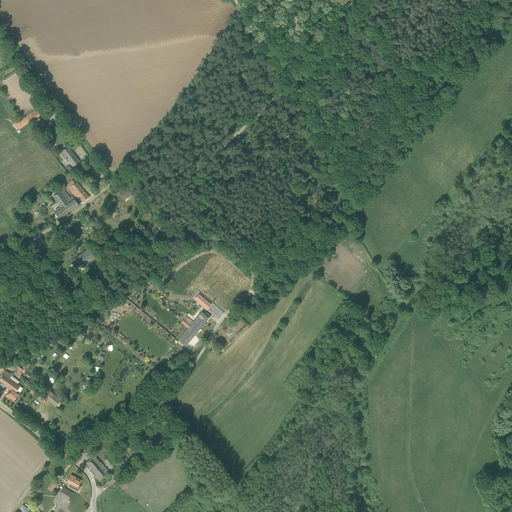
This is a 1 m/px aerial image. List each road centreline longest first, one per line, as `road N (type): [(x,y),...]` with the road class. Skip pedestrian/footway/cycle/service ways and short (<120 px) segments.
road 1 (track): [(290,87),(349,191),(360,237),(412,312)]
road 2 (track): [(101,190),(191,171),(290,87)]
road 3 (unclassified): [(67,456),(149,417),(220,319)]
road 4 (track): [(252,291),(241,233),(197,191),(191,171)]
road 5 (unclassified): [(0,262),(101,190)]
